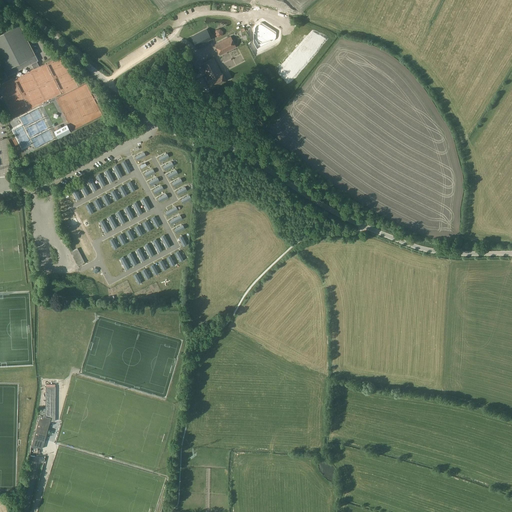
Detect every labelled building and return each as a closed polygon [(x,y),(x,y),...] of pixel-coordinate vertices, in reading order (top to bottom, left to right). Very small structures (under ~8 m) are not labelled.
[(240,19),(228,25),(230,30),(242,24),(240,19)] [(0,63),(6,76),(38,60),(19,23),(0,33),(0,63)] [(255,28),(254,32),(271,43),(274,41),(276,39),(276,35),(259,24),(256,26),(255,28)] [(233,32),(239,44),(251,39),(246,26),(233,32)] [(223,31),(220,28),(215,30),(215,34),(218,37),(222,36),(223,31)] [(211,38),(207,29),(191,37),(196,46),(211,38)] [(221,55),(236,47),(231,36),(215,44),(221,55)] [(233,70),(258,59),(253,47),(228,58),(233,70)] [(185,57),(188,63),(195,60),(192,54),(185,57)] [(222,74),(214,58),(201,64),(209,80),(207,81),(210,87),(225,80),(222,74)] [(195,60),(188,63),(191,70),(198,66),(195,60)] [(291,76),(278,82),(281,87),(293,80),(291,76)] [(60,118),(56,102),(47,105),(48,108),(47,108),(51,120),(60,118)] [(54,131),(57,139),(70,132),(67,125),(54,131)] [(144,152),(135,157),(137,160),(146,156),(144,152)] [(167,153),(158,158),(160,161),(169,157),(167,153)] [(185,166),(191,165),(190,160),(187,161),(186,157),(183,157),(185,166)] [(150,159),(140,164),(142,168),(152,163),(150,159)] [(125,160),(121,162),(127,173),(131,171),(125,160)] [(172,162),(163,166),(165,170),(173,165),(172,162)] [(116,165),(113,167),(119,178),(122,176),(116,165)] [(108,169),(104,171),(110,182),(114,180),(108,169)] [(153,169),(144,173),(146,177),(155,172),(153,169)] [(176,170),(167,175),(169,178),(178,173),(176,170)] [(100,174),(96,175),(102,187),(105,185),(100,174)] [(157,177),(148,182),(150,185),(159,181),(157,177)] [(91,178),(88,180),(94,191),(97,189),(91,178)] [(181,178),(172,183),(174,186),(182,182),(181,178)] [(130,181),(127,183),(132,192),(135,190),(130,181)] [(83,183),(79,184),(85,196),(89,194),(83,183)] [(122,186),(119,187),(123,196),(127,194),(122,186)] [(162,186),(153,190),(155,194),(164,189),(162,186)] [(74,187),(71,189),(77,200),(80,198),(74,187)] [(185,187),(176,191),(178,195),(187,190),(185,187)] [(114,190),(110,192),(115,201),(118,199),(114,190)] [(105,194),(102,196),(107,205),(110,203),(105,194)] [(166,194),(157,199),(159,202),(168,197),(166,194)] [(189,195),(181,200),(182,203),(191,199),(189,195)] [(145,197),(141,199),(147,210),(150,208),(145,197)] [(97,199),(93,201),(98,210),(102,208),(97,199)] [(136,202),(133,204),(139,215),(142,213),(136,202)] [(89,203),(85,205),(90,214),(93,212),(89,203)] [(128,206),(124,208),(130,219),(134,217),(128,206)] [(176,207),(165,213),(167,216),(178,210),(176,207)] [(119,211),(116,213),(122,224),(125,222),(119,211)] [(111,215),(107,217),(113,228),(117,226),(111,215)] [(180,215),(169,221),(171,225),(182,219),(180,215)] [(155,216),(151,218),(156,227),(159,225),(155,216)] [(103,220),(99,222),(105,233),(109,231),(103,220)] [(146,221),(143,223),(147,231),(151,230),(146,221)] [(138,225),(134,227),(139,236),(143,234),(138,225)] [(183,225),(174,230),(176,233),(185,228),(183,225)] [(129,230),(126,232),(131,240),(134,238),(129,230)] [(121,234),(117,236),(122,245),(126,243),(121,234)] [(164,235),(161,237),(167,248),(170,246),(164,235)] [(182,236),(178,238),(183,246),(187,245),(182,236)] [(113,239),(109,240),(114,249),(117,247),(113,239)] [(156,239),(152,241),(158,252),(162,250),(156,239)] [(148,244),(144,246),(150,257),(153,255),(148,244)] [(139,248),(136,250),(142,261),(145,259),(139,248)] [(78,265),(84,262),(77,249),(71,252),(78,265)] [(179,251),(175,253),(180,262),(183,260),(179,251)] [(131,253),(127,254),(133,266),(137,264),(131,253)] [(170,256),(167,257),(171,266),(175,264),(170,256)] [(123,257),(120,259),(126,270),(129,268),(123,257)] [(162,260),(158,262),(163,271),(166,269),(162,260)] [(153,264),(150,266),(154,275),(158,273),(153,264)] [(145,269),(141,271),(146,280),(150,278),(145,269)] [(137,273),(133,275),(138,284),(141,282),(137,273)] [(179,273),(171,278),(176,286),(183,281),(179,273)] [(165,281),(158,285),(163,292),(170,288),(165,281)] [(125,282),(114,288),(118,296),(129,289),(125,282)] [(152,287),(143,292),(147,299),(156,295),(152,287)] [(55,421),(55,387),(46,386),(45,409),(42,409),(40,415),(31,446),(36,448),(36,447),(42,448),(50,421),(55,421)]
